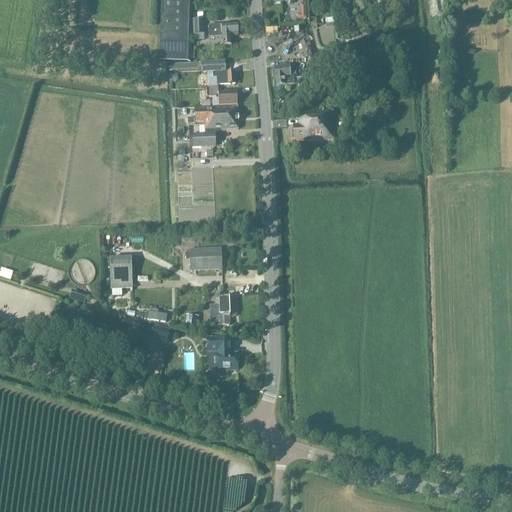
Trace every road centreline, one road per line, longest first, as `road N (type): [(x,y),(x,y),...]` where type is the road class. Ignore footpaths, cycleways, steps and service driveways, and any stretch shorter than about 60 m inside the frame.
road 1 (tertiary): [(259,436),(273,352),(256,0)]
road 2 (tertiary): [(259,436),(0,358)]
road 3 (tertiary): [(282,446),(437,492),(511,503)]
